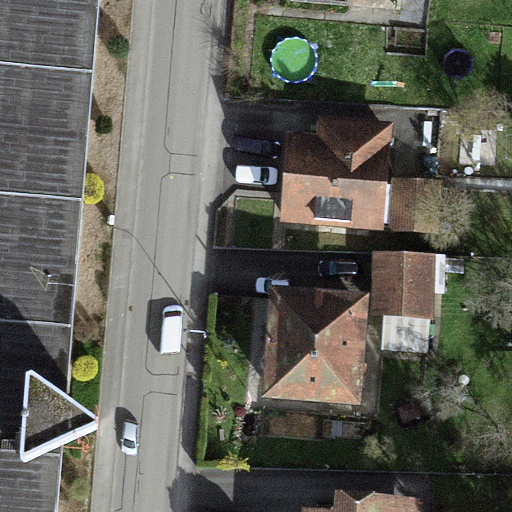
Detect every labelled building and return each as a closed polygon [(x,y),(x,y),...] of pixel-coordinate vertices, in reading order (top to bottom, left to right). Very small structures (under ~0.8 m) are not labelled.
[(0,0),(0,511),(40,511),(80,0),(0,0)] [(300,0),(300,3),(417,9),(417,0),(300,0)] [(276,154),(275,233),(372,235),(373,141),(309,140),(309,155),(276,154)] [(435,192),(400,191),(400,242),(435,242),(435,192)] [(423,269),(371,267),(370,308),(422,309),(423,269)] [(267,320),(264,421),(351,424),(354,323),(267,320)]
